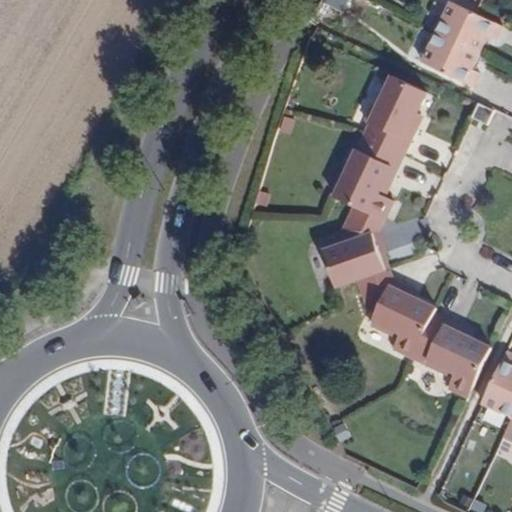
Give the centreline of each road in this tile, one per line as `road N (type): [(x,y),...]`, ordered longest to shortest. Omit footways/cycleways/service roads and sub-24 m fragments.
road 1 (primary): [(184,363),(169,288),(181,189),(228,69),(268,0)]
road 2 (primary): [(217,0),(143,166),(119,278),(87,340)]
road 3 (primary): [(351,511),(241,449)]
